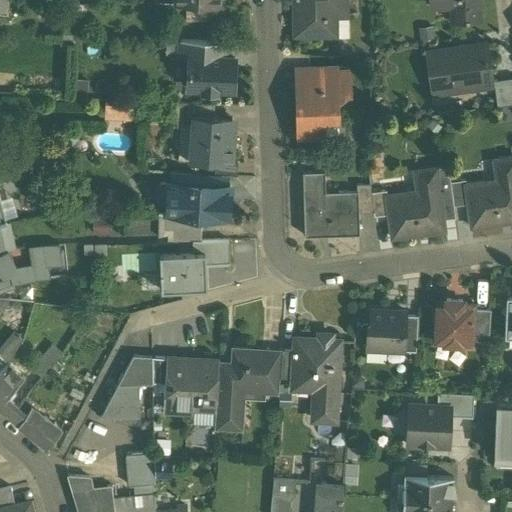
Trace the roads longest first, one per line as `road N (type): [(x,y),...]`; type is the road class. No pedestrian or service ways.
road 1 (residential): [(264,0),(275,241),(292,272)]
road 2 (residential): [(292,272),(317,276),(511,250)]
road 3 (residential): [(292,272),(131,319)]
